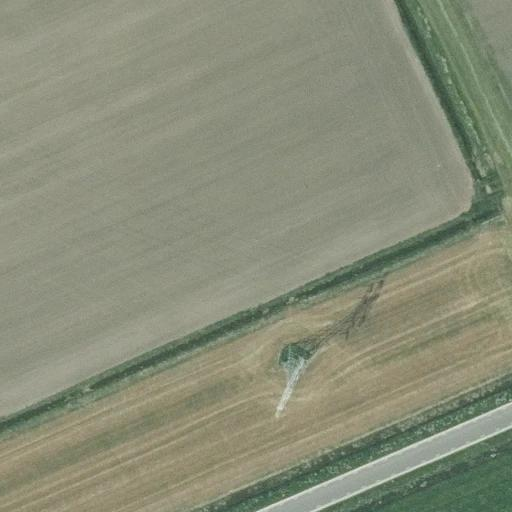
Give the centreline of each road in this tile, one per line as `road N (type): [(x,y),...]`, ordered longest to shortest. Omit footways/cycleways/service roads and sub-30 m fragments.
road 1 (tertiary): [(290,511),(511,416)]
road 2 (track): [(511,181),(422,0)]
